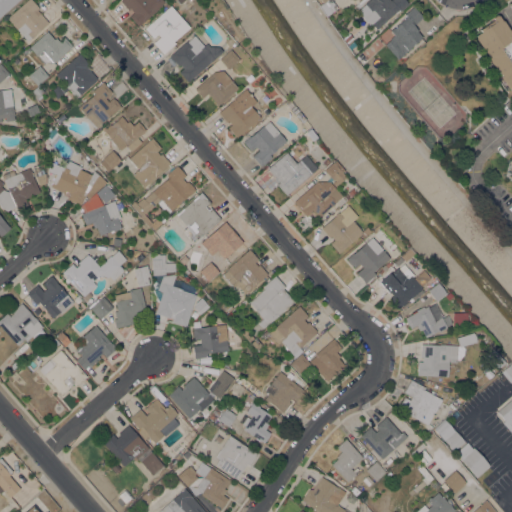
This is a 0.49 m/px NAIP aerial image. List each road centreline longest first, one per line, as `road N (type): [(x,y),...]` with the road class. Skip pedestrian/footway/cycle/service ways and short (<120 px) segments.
road 1 (residential): [(383,354),(74,0)]
road 2 (residential): [(383,354),(320,421),(257,511)]
road 3 (residential): [(151,360),(41,454)]
road 4 (tertiary): [(91,511),(0,406)]
